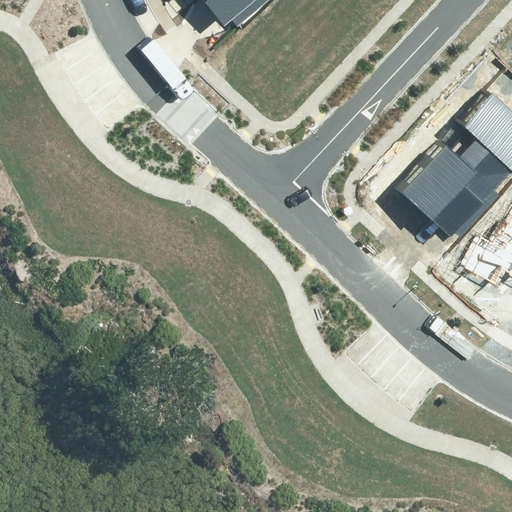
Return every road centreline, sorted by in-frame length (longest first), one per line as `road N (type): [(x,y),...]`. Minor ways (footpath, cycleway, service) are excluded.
road 1 (residential): [(282,203),(430,339),(511,392)]
road 2 (residential): [(282,203),(466,0)]
road 3 (residential): [(106,0),(142,68),(196,133),(282,203)]
